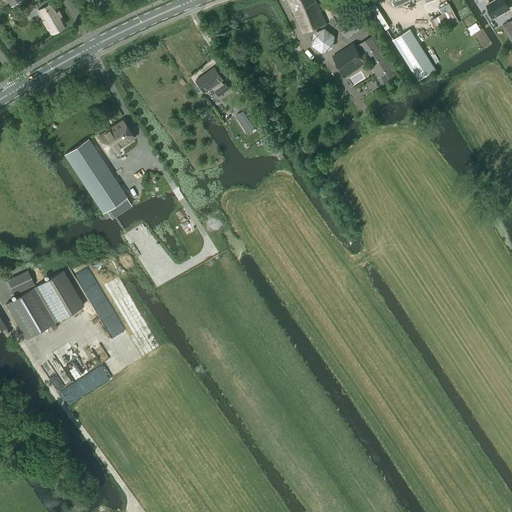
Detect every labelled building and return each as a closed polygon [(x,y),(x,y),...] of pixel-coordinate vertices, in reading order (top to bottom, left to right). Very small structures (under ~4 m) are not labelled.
[(315,0),(287,0),(288,2),(303,33),(325,22),(319,8),(315,0)] [(497,0),(495,0),(486,5),(493,18),(504,12),(497,0)] [(38,10),(50,32),(65,24),(52,2),(38,10)] [(430,20),(437,33),(459,21),(449,3),(438,8),(441,13),(430,20)] [(337,24),(345,37),(359,29),(351,15),(337,24)] [(511,20),(502,26),(511,42),(511,20)] [(394,39),(393,40),(418,79),(419,79),(434,69),(412,35),(411,32),(409,29),(394,39)] [(358,45),(384,87),(399,77),(373,36),(358,45)] [(333,57),(345,76),(365,63),(353,44),(333,57)] [(205,92),(213,86),(215,90),(218,95),(229,88),(225,83),(223,84),(221,81),(223,80),(214,67),(196,80),(205,92)] [(248,108),(241,113),(251,129),(258,124),(248,108)] [(104,132),(98,136),(103,143),(109,153),(122,144),(132,138),(131,136),(123,123),(112,130),(110,127),(104,132)] [(64,154),(97,204),(102,212),(126,196),(102,160),(88,139),(64,154)] [(17,297),(5,304),(26,339),(46,327),(49,332),(57,327),(54,322),(70,313),(83,305),(63,270),(17,297)] [(22,274),(7,280),(10,287),(11,287),(14,294),(15,293),(34,284),(28,271),(22,274)]
